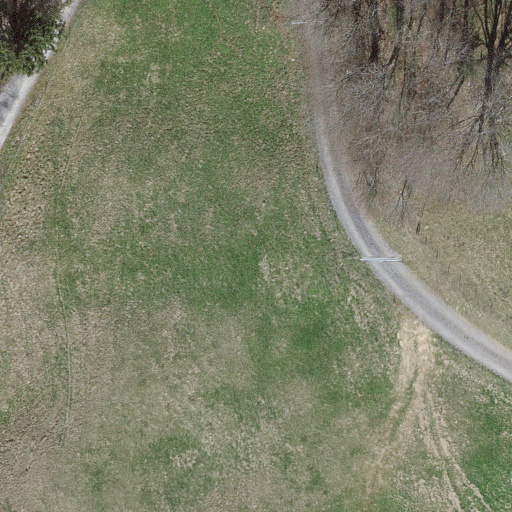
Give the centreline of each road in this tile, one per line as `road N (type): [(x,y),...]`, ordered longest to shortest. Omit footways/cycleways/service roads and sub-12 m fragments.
road 1 (track): [(286,0),(350,218),(460,342),(511,365)]
road 2 (track): [(0,107),(63,0)]
